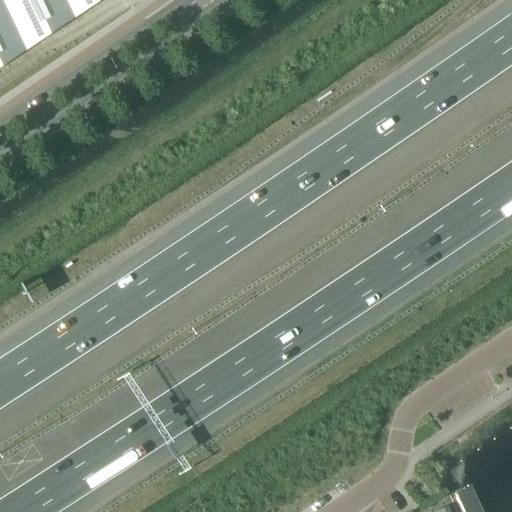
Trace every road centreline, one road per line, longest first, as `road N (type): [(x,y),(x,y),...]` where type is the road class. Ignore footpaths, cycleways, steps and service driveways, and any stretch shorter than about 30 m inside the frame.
road 1 (motorway): [(511,45),(0,388)]
road 2 (motorway): [(10,511),(511,184)]
road 3 (tertiary): [(0,160),(234,0)]
road 4 (tertiary): [(190,0),(0,134)]
